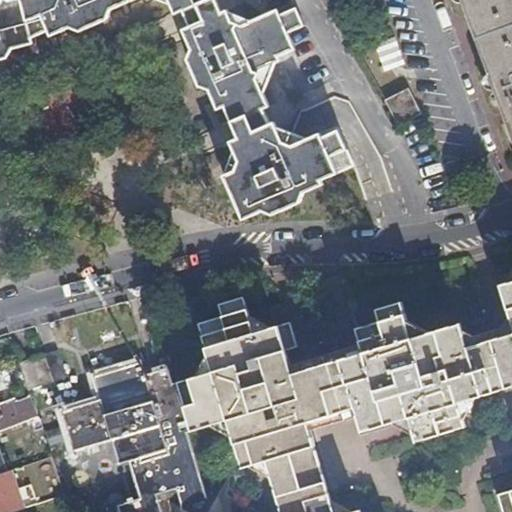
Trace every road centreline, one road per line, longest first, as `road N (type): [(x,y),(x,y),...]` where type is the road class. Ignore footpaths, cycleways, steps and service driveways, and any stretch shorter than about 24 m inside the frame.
road 1 (residential): [(511,221),(426,242),(232,251),(0,306)]
road 2 (unknown): [(511,169),(442,0)]
